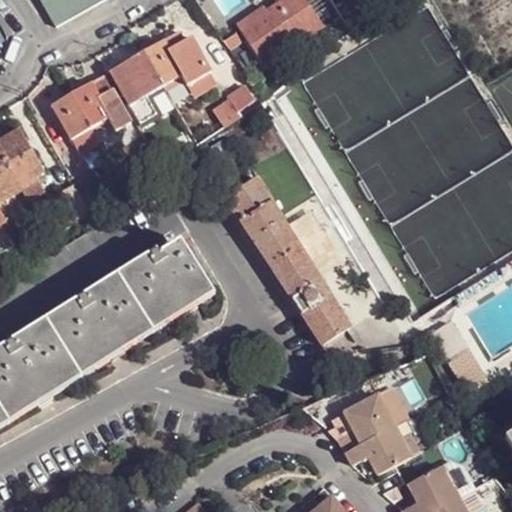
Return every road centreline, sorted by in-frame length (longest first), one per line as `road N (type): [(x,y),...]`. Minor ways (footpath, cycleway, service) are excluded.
road 1 (residential): [(0,315),(185,203),(304,386),(258,411),(153,377)]
road 2 (residential): [(153,377),(0,461)]
road 3 (unknown): [(153,377),(255,308)]
